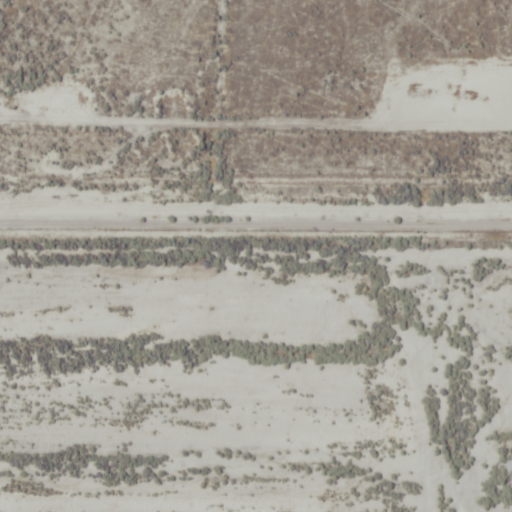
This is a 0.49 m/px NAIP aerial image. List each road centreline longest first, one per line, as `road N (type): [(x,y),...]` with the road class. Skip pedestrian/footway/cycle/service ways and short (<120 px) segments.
road 1 (residential): [(511,210),(0,214)]
road 2 (residential): [(213,511),(229,209)]
road 3 (residential): [(445,511),(434,211)]
